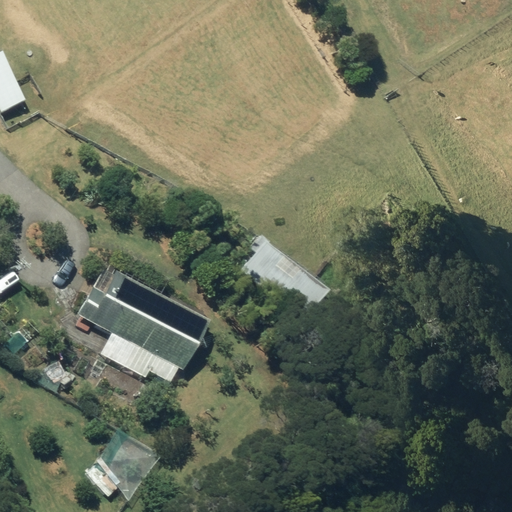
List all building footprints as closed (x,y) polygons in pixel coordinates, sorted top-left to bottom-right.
[(0,110),(19,101),(0,66),(0,110)] [(297,319),(317,291),(289,269),(282,278),(266,266),(272,257),(255,244),(233,272),(297,319)] [(67,315),(172,370),(198,321),(104,272),(93,294),(81,288),(67,315)] [(334,304),(325,299),(321,305),(329,311),(334,304)] [(137,395),(152,402),(157,390),(143,383),(137,395)] [(113,489),(92,463),(68,483),(80,498),(93,487),(102,498),(113,489)]
